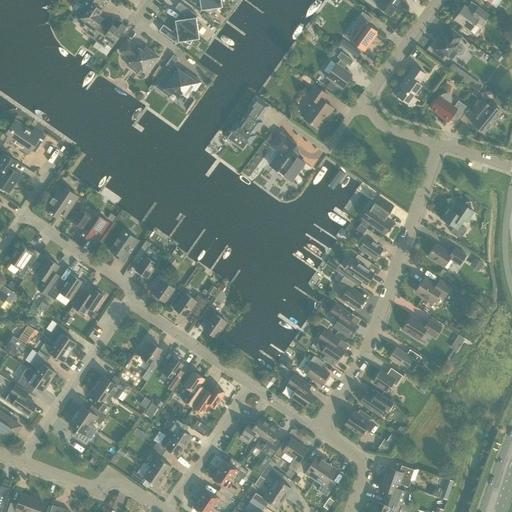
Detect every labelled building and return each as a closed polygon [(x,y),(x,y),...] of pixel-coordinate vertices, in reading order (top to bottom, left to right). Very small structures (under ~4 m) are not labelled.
[(100,1),(97,0),(81,0),(80,2),(83,4),(79,9),(84,13),(80,17),(98,15),(101,10),(97,6),(100,1)] [(216,7),(222,6),(213,0),(196,0),(195,0),(183,0),(200,11),(201,10),(207,9),(212,12),(216,7)] [(402,0),(381,0),(377,6),(390,16),(398,4),(399,5),(402,0)] [(175,20),(199,38),(198,32),(202,26),(197,23),(196,17),(197,15),(179,2),(175,8),(185,15),(182,19),(175,20)] [(474,12),(465,5),(454,20),(469,31),(477,21),(481,25),(489,14),(478,6),(474,12)] [(372,40),(378,32),(368,25),(372,18),(363,11),(354,23),(360,27),(350,40),(358,46),(359,46),(365,50),(372,40)] [(98,15),(80,17),(85,21),(82,26),(87,29),(85,32),(95,39),(104,26),(99,23),(103,18),(98,15)] [(193,39),(199,38),(175,20),(176,27),(173,32),(163,24),(159,30),(177,43),(178,42),(184,41),(190,44),(193,39)] [(109,30),(104,26),(95,39),(97,41),(93,46),(106,55),(112,47),(126,27),(120,23),(117,28),(112,25),(109,30)] [(463,36),(452,28),(447,34),(444,32),(436,43),(439,46),(435,52),(442,58),(445,54),(451,59),(455,54),(457,55),(459,55),(461,54),(464,52),(465,50),(464,47),(462,44),(459,41),(463,36)] [(128,40),(120,51),(131,60),(127,65),(137,72),(140,68),(147,73),(159,57),(145,47),(142,51),(128,40)] [(501,53),(495,48),(491,54),(497,59),(501,53)] [(353,60),(341,52),(337,57),(340,59),(337,63),(326,78),(330,81),(326,88),(332,92),(336,85),(341,89),(352,74),(344,68),(347,64),(349,66),(353,60)] [(478,91),(482,86),(453,63),(448,69),(478,91)] [(426,74),(414,66),(413,66),(415,67),(408,75),(407,75),(399,86),(403,89),(398,96),(411,106),(417,99),(413,96),(421,85),(419,83),(426,74)] [(184,73),(180,70),(176,71),(173,75),(166,69),(156,83),(161,86),(160,89),(167,94),(169,92),(178,98),(181,94),(183,94),(187,97),(193,89),(195,90),(201,82),(186,71),(184,73)] [(315,81),(306,75),(303,79),(312,85),(315,81)] [(328,116),(333,108),(323,101),(328,94),(315,85),(307,96),(315,102),(304,118),(318,128),(327,115),(328,116)] [(482,100),(492,97),(490,90),(480,93),(482,100)] [(442,95),(441,97),(439,96),(430,108),(441,116),(440,116),(448,122),(451,117),(456,120),(466,106),(458,100),(454,107),(451,104),(452,102),(452,99),(451,97),(448,94),(445,94),(442,95)] [(268,106),(256,97),(249,107),(252,109),(249,113),(248,112),(243,119),(244,120),(240,125),(237,123),(231,130),(236,134),(237,136),(242,139),(243,139),(248,143),(254,135),(251,133),(255,128),(256,128),(261,121),(257,119),(260,115),(261,115),(268,106)] [(489,105),(482,99),(474,110),(480,115),(473,124),(487,136),(487,135),(484,133),(494,120),(497,122),(498,122),(495,120),(502,111),(491,103),(489,105)] [(35,152),(45,137),(34,129),(31,133),(24,129),(25,128),(16,122),(10,130),(12,131),(7,138),(28,153),(31,149),(35,152)] [(292,181),(305,163),(297,157),(300,153),(294,148),(297,144),(289,138),(288,138),(280,132),(270,146),(278,152),(269,165),(292,181)] [(0,186),(8,192),(20,174),(12,168),(17,161),(4,153),(0,159),(0,167),(5,170),(0,177),(0,186)] [(68,211),(78,197),(66,188),(62,193),(58,190),(45,209),(57,217),(59,214),(64,217),(68,211)] [(379,196),(375,202),(368,212),(363,219),(384,234),(392,223),(386,218),(394,207),(379,196)] [(470,202),(458,204),(458,205),(458,208),(455,209),(453,211),(447,208),(440,218),(453,227),(450,232),(460,238),(466,229),(460,225),(464,219),(464,220),(465,220),(465,219),(468,219),(472,213),(471,210),(470,202)] [(95,215),(91,213),(89,215),(81,210),(73,222),(81,227),(78,231),(89,239),(96,229),(102,234),(109,223),(96,214),(95,215)] [(117,217),(111,213),(107,218),(113,222),(117,217)] [(366,228),(359,237),(354,244),(359,247),(359,248),(375,259),(383,248),(372,241),(376,235),(366,228)] [(124,262),(138,241),(123,230),(110,249),(118,255),(116,257),(124,262)] [(146,240),(141,248),(133,260),(140,265),(136,270),(147,278),(156,263),(149,258),(151,255),(146,252),(151,244),(146,240)] [(451,253),(436,243),(427,256),(444,267),(449,258),(460,265),(466,255),(454,247),(451,253)] [(23,279),(41,253),(35,249),(33,252),(22,245),(10,262),(19,268),(15,274),(23,279)] [(372,263),(357,253),(345,270),(366,285),(374,273),(368,270),(372,263)] [(176,259),(171,256),(165,263),(170,267),(176,259)] [(51,279),(60,266),(48,258),(36,275),(44,280),(38,289),(46,295),(55,282),(51,279)] [(482,263),(476,259),(473,264),(479,267),(482,263)] [(338,272),(344,276),(352,281),(354,279),(340,269),(338,272)] [(164,302),(174,288),(166,282),(169,279),(159,272),(151,284),(158,289),(154,295),(164,302)] [(82,281),(72,274),(65,283),(63,284),(58,281),(48,296),(55,300),(60,292),(70,299),(82,281)] [(344,276),(338,285),(347,290),(341,298),(358,309),(365,298),(351,288),(355,283),(352,281),(344,276)] [(435,285),(424,278),(415,291),(433,303),(438,294),(443,298),(451,287),(439,279),(435,285)] [(217,288),(211,285),(207,292),(212,295),(217,288)] [(10,303),(16,294),(5,286),(1,291),(0,290),(0,306),(5,300),(10,303)] [(103,296),(94,289),(90,294),(84,290),(73,306),(84,314),(88,307),(93,311),(103,296)] [(197,316),(208,301),(198,294),(194,299),(185,293),(174,309),(185,316),(189,311),(197,316)] [(475,300),(467,295),(463,301),(471,306),(475,300)] [(38,306),(33,303),(29,311),(33,314),(38,306)] [(328,313),(334,317),(338,319),(333,326),(348,336),(356,325),(348,319),(351,314),(335,303),(328,313)] [(215,337),(226,321),(217,315),(219,312),(209,305),(200,318),(208,324),(204,330),(215,337)] [(64,321),(69,325),(73,319),(68,315),(64,321)] [(435,337),(442,327),(429,319),(426,324),(411,315),(402,329),(419,340),(425,331),(435,337)] [(39,321),(33,317),(29,323),(35,327),(39,321)] [(55,342),(70,352),(77,343),(65,335),(69,330),(58,323),(51,333),(58,337),(55,342)] [(32,328),(28,325),(24,332),(28,334),(32,328)] [(318,338),(321,341),(316,348),(321,351),(337,362),(345,350),(336,344),(340,340),(324,329),(318,338)] [(465,338),(458,334),(455,339),(461,343),(465,338)] [(63,362),(70,352),(55,342),(51,347),(44,342),(38,352),(49,359),(52,355),(63,362)] [(147,381),(163,358),(158,354),(162,349),(152,342),(141,357),(151,364),(142,378),(147,381)] [(406,354),(396,347),(389,357),(406,368),(410,362),(415,366),(421,357),(410,349),(406,354)] [(45,365),(49,359),(38,352),(34,358),(30,363),(37,367),(34,371),(50,382),(56,373),(45,365)] [(321,384),(329,373),(321,367),(324,362),(314,355),(307,364),(311,367),(306,374),(321,384)] [(172,390),(185,372),(180,369),(183,364),(173,357),(163,372),(170,377),(165,385),(172,390)] [(294,359),(287,357),(285,365),(292,367),(294,359)] [(436,365),(432,362),(428,369),(432,372),(436,365)] [(43,392),(50,382),(34,371),(28,367),(17,382),(28,390),(32,384),(43,392)] [(396,386),(402,375),(392,368),(387,375),(380,371),(373,381),(387,391),(392,383),(396,386)] [(200,385),(205,379),(193,371),(183,385),(190,390),(183,400),(193,407),(205,389),(200,385)] [(276,378),(271,374),(264,384),(269,388),(276,378)] [(309,385),(298,378),(293,374),(287,384),(295,389),(290,396),(306,407),(314,395),(305,390),(309,385)] [(112,395),(112,396),(117,399),(128,384),(118,377),(114,383),(103,375),(96,384),(112,395)] [(16,384),(9,393),(5,400),(28,415),(35,404),(22,395),(26,390),(16,384)] [(109,400),(112,396),(112,395),(96,384),(90,394),(101,402),(97,408),(107,414),(114,404),(109,400)] [(211,392),(206,389),(193,407),(202,414),(209,404),(215,408),(225,393),(215,386),(211,392)] [(393,402),(381,394),(377,392),(373,396),(366,392),(359,402),(379,415),(384,408),(387,411),(393,402)] [(145,397),(140,404),(146,408),(151,400),(150,400),(146,397),(145,397)] [(152,403),(148,408),(155,412),(158,407),(152,403)] [(100,424),(107,414),(97,408),(93,413),(82,405),(75,415),(91,425),(95,420),(100,424)] [(186,409),(179,409),(178,418),(185,419),(186,409)] [(361,435),(368,425),(366,424),(371,417),(359,409),(354,416),(351,414),(344,424),(361,435)] [(14,436),(21,426),(0,411),(0,436),(5,440),(9,433),(14,436)] [(88,430),(91,425),(75,415),(69,424),(80,432),(76,438),(86,444),(93,434),(88,430)] [(177,426),(170,436),(185,446),(192,436),(180,428),(184,423),(174,416),(170,422),(177,426)] [(194,419),(189,416),(185,422),(190,425),(194,419)] [(260,438),(270,424),(260,417),(252,428),(247,425),(240,435),(238,438),(248,444),(254,434),(260,438)] [(280,431),(270,424),(260,438),(261,438),(256,446),(271,456),(277,446),(272,442),(280,431)] [(406,431),(401,426),(396,431),(401,436),(406,431)] [(185,446),(170,436),(164,446),(157,442),(153,447),(163,453),(166,449),(178,456),(185,446)] [(291,438),(287,445),(283,442),(275,454),(280,457),(284,451),(294,458),(288,467),(297,473),(305,461),(301,458),(307,449),(291,438)] [(379,447),(389,454),(394,445),(384,439),(379,447)] [(128,451),(121,447),(118,452),(124,457),(128,451)] [(163,453),(153,447),(150,452),(157,457),(150,467),(165,476),(172,466),(160,458),(163,453)] [(271,459),(266,455),(262,461),(267,464),(271,459)] [(315,479),(327,462),(316,455),(308,467),(304,464),(296,475),(301,478),(305,472),(315,479)] [(232,479),(233,479),(236,474),(243,479),(248,471),(240,466),(238,469),(224,460),(217,469),(219,470),(232,479)] [(337,469),(327,462),(315,479),(321,484),(317,490),(327,496),(334,484),(329,481),(337,469)] [(267,464),(257,480),(263,483),(267,476),(274,480),(269,488),(285,498),(291,488),(280,481),(284,475),(267,464)] [(383,477),(400,484),(409,486),(411,481),(410,480),(414,469),(401,465),(399,471),(386,466),(383,477)] [(165,476),(150,467),(143,477),(135,471),(131,476),(143,484),(146,479),(158,487),(165,476)] [(295,473),(289,469),(285,474),(291,478),(295,473)] [(234,480),(233,479),(232,479),(219,470),(212,479),(225,487),(221,492),(231,499),(237,490),(230,485),(234,480)] [(400,484),(383,477),(379,488),(392,493),(389,499),(402,503),(406,491),(398,489),(400,484)] [(0,511),(1,511),(10,489),(7,488),(0,485),(0,511)] [(198,498),(199,499),(200,498),(213,508),(214,507),(217,503),(224,507),(226,503),(227,504),(231,499),(221,492),(220,492),(217,497),(205,488),(198,498)] [(256,492),(252,498),(265,506),(266,507),(269,502),(278,508),(285,498),(269,488),(263,497),(256,492)] [(441,497),(448,499),(450,492),(444,489),(441,497)] [(20,511),(39,511),(43,502),(30,497),(30,496),(22,493),(18,505),(11,502),(7,511),(19,511),(20,511)] [(200,498),(199,499),(193,508),(199,511),(212,511),(215,508),(214,507),(213,508),(200,498)] [(260,511),(265,506),(252,498),(245,509),(249,511),(260,511)] [(334,501),(329,498),(325,505),(329,508),(334,501)] [(402,503),(389,499),(387,505),(375,500),(371,511),(372,511),(398,511),(400,509),(402,503)]
